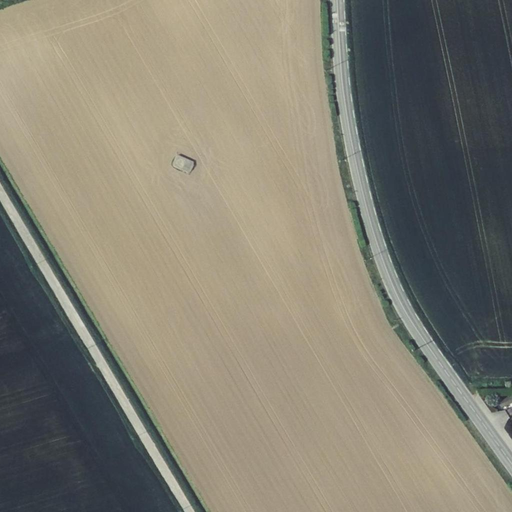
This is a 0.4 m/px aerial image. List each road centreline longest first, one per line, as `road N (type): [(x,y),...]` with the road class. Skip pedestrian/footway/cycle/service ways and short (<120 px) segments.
road 1 (tertiary): [(336,0),(348,125),(383,262),(415,327),(511,463)]
road 2 (unclassified): [(190,511),(0,190)]
